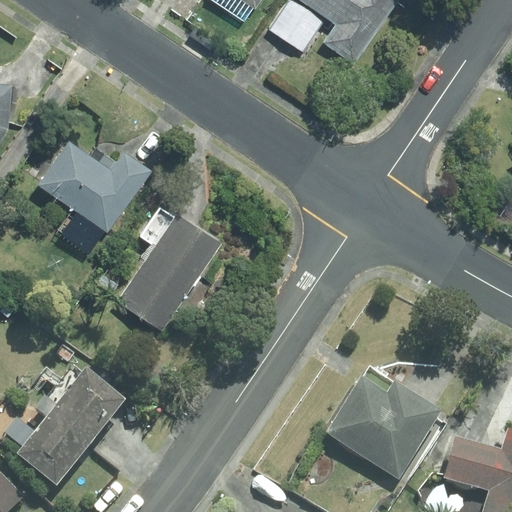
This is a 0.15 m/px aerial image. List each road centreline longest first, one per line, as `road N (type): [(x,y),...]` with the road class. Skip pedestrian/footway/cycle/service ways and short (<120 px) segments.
road 1 (residential): [(55,0),(366,210)]
road 2 (residential): [(149,511),(282,347),(366,210)]
road 3 (residential): [(503,0),(366,210)]
road 4 (residential): [(366,210),(511,297)]
